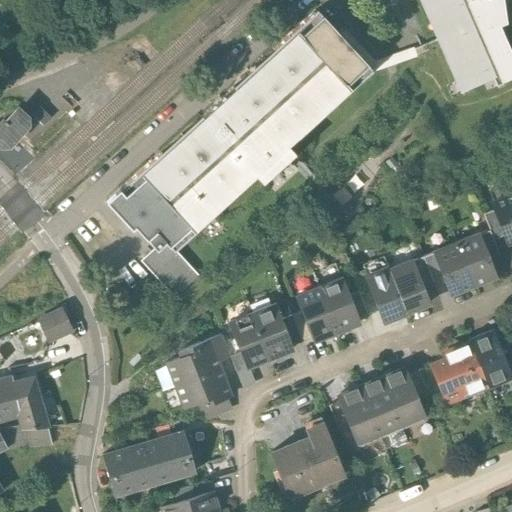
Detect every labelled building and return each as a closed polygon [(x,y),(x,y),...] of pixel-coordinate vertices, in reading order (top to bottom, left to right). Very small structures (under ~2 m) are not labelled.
[(414,0),(457,94),(491,79),(495,88),(511,80),(511,61),(498,30),(510,24),(499,0),(486,0),(484,1),(483,0),(414,0)] [(142,169),(116,193),(172,254),(369,75),(313,13),(142,169)] [(29,124),(11,109),(0,121),(0,155),(0,156),(29,124)] [(511,242),(511,193),(496,200),(511,242)] [(479,232),(457,241),(477,288),(499,279),(479,232)] [(455,297),(477,288),(457,241),(436,250),(455,297)] [(412,255),(388,266),(410,316),(433,306),(412,255)] [(386,326),(410,316),(388,266),(364,276),(386,326)] [(346,277),(322,286),(339,331),(364,322),(346,277)] [(314,341),(339,331),(322,286),(297,296),(314,341)] [(277,302),(254,309),(271,357),(293,349),(277,302)] [(73,327),(65,308),(36,320),(44,339),(73,327)] [(248,365),(271,357),(254,309),(231,317),(248,365)] [(169,354),(178,381),(225,365),(216,338),(169,354)] [(511,370),(500,340),(471,351),(486,391),(511,381),(511,370)] [(448,406),(486,391),(471,351),(433,365),(448,406)] [(234,393),(225,365),(178,381),(188,408),(234,393)] [(12,397),(38,394),(34,378),(9,384),(8,378),(0,379),(0,421),(19,416),(12,397)] [(408,378),(386,386),(400,425),(422,417),(408,378)] [(386,386),(364,394),(378,433),(400,425),(386,386)] [(12,397),(19,416),(25,430),(48,428),(38,394),(12,397)] [(356,441),(378,433),(364,394),(342,402),(356,441)] [(0,433),(0,440),(3,450),(51,448),(48,428),(25,430),(0,433)] [(331,428),(270,452),(289,498),(350,473),(331,428)] [(147,444),(158,486),(199,474),(188,433),(147,444)] [(158,486),(147,444),(105,456),(117,498),(158,486)] [(159,510),(159,511),(213,511),(209,496),(159,510)]
